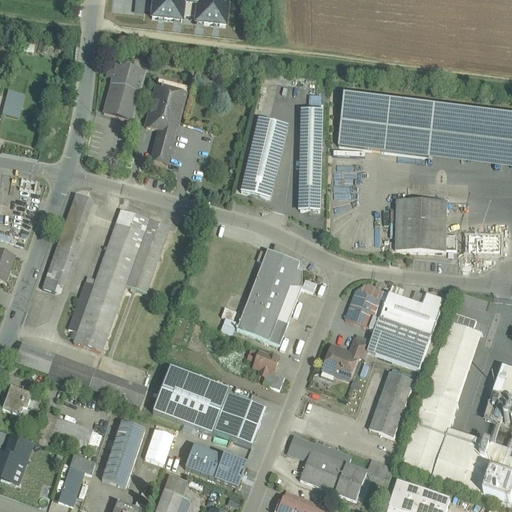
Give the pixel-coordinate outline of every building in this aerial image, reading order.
[(153,0),(152,20),(181,24),(182,18),(196,20),(195,25),(225,29),(228,0),(153,0)] [(144,75),(116,67),(114,74),(112,81),(111,86),(111,87),(103,116),(130,123),(138,94),(139,94),(144,75)] [(105,79),(112,81),(114,74),(107,72),(105,79)] [(187,90),(158,82),(145,130),(159,134),(174,138),(187,90)] [(24,97),(8,93),(2,116),(18,120),(24,97)] [(429,161),(435,111),(345,99),(338,149),(429,161)] [(511,120),(435,111),(429,161),(511,170),(511,120)] [(301,194),(321,195),(323,114),(303,114),(301,194)] [(244,180),(273,188),(287,129),(258,122),(244,180)] [(174,138),(159,134),(151,164),(166,168),(174,138)] [(273,188),(244,180),(240,194),(252,197),(266,201),(270,201),(273,188)] [(318,214),(320,214),(321,195),(301,194),(300,214),(303,214),(318,214)] [(75,197),(42,291),(60,298),(94,203),(75,197)] [(447,205),(397,204),(396,244),(446,245),(446,239),(447,205)] [(74,342),(73,345),(101,355),(125,289),(149,223),(121,212),(95,283),(74,342)] [(149,223),(125,289),(146,296),(170,230),(149,223)] [(457,239),(446,239),(446,245),(446,253),(456,254),(457,239)] [(446,245),(396,244),(396,255),(446,256),(446,253),(446,245)] [(15,259),(0,253),(0,284),(5,286),(5,285),(14,259),(15,259)] [(299,266),(267,253),(236,333),(268,345),(277,324),(290,291),(301,291),(302,275),(296,273),(299,266)] [(85,285),(68,332),(73,333),(70,341),(74,342),(95,283),(87,280),(85,285)] [(389,297),(365,288),(356,294),(380,303),(369,332),(375,334),(379,323),(380,323),(389,297)] [(394,288),(393,294),(405,297),(406,291),(394,288)] [(356,294),(345,323),(369,332),(380,303),(356,294)] [(423,309),(389,297),(380,323),(432,342),(445,304),(427,297),(423,309)] [(222,318),(234,322),(237,313),(226,309),(222,318)] [(476,323),(454,315),(450,326),(473,334),(476,323)] [(222,333),(234,337),(238,324),(225,320),(222,333)] [(380,323),(379,323),(375,334),(384,337),(376,358),(420,374),(432,342),(380,323)] [(287,328),(277,324),(268,345),(279,349),(287,328)] [(473,334),(450,326),(401,472),(433,483),(447,441),(450,434),(458,408),(453,406),(476,336),(482,338),(482,337),(473,334)] [(476,336),(453,406),(458,408),(482,338),(476,336)] [(369,348),(355,342),(350,355),(359,359),(364,361),(369,348)] [(55,358),(21,346),(14,365),(48,377),(55,358)] [(347,357),(340,354),(340,353),(331,350),(322,372),(333,376),(334,378),(339,380),(341,379),(350,382),(359,359),(350,355),(347,357)] [(278,362),(259,355),(251,352),(247,361),(255,364),(254,368),(261,371),(260,373),(266,376),(272,378),(273,375),(278,362)] [(95,373),(55,358),(48,377),(46,382),(87,397),(88,391),(95,373)] [(229,393),(169,370),(152,415),(212,438),(213,436),(251,451),(265,413),(227,398),(229,393)] [(511,373),(502,370),(494,395),(509,400),(511,401),(511,373)] [(146,391),(95,373),(88,391),(139,410),(146,391)] [(273,375),(272,378),(266,376),(262,386),(279,393),(284,380),(273,375)] [(390,376),(370,433),(394,442),(414,385),(390,376)] [(20,387),(18,393),(29,397),(32,392),(20,387)] [(31,398),(11,391),(10,391),(12,392),(8,402),(7,402),(2,413),(27,422),(30,414),(26,412),(31,398)] [(509,400),(494,395),(485,422),(500,427),(509,400)] [(511,401),(509,400),(500,427),(511,430),(511,401)] [(93,434),(46,417),(38,439),(58,446),(85,456),(93,434)] [(121,424),(102,482),(125,490),(145,432),(121,424)] [(511,455),(511,454),(450,434),(447,441),(475,450),(473,458),(505,468),(508,461),(510,461),(511,455)] [(4,455),(12,458),(14,452),(18,441),(10,438),(4,455)] [(58,446),(38,439),(36,445),(56,452),(58,446)] [(344,458),(294,439),(288,455),(307,462),(310,454),(342,466),(344,458)] [(33,446),(18,441),(14,452),(29,457),(33,446)] [(475,450),(447,441),(433,483),(461,493),(473,458),(475,450)] [(223,460),(193,448),(185,471),(214,483),(223,460)] [(4,455),(0,453),(0,480),(10,485),(17,465),(25,468),(29,457),(14,452),(12,458),(4,455)] [(342,466),(310,454),(307,462),(299,483),(337,497),(348,468),(342,466)] [(95,466),(73,458),(69,470),(84,475),(83,476),(91,478),(95,466)] [(505,468),(473,458),(461,493),(511,510),(511,470),(508,470),(510,462),(511,462),(510,461),(508,461),(505,468)] [(246,469),(223,460),(214,483),(237,491),(240,483),(242,482),(243,479),(242,478),(246,469)] [(394,471),(372,463),(367,476),(364,482),(388,491),(394,471)] [(17,465),(10,485),(18,487),(25,468),(17,465)] [(367,476),(348,468),(337,497),(356,504),(364,482),(367,476)] [(69,470),(58,504),(72,509),(83,476),(84,475),(69,470)] [(187,485),(169,479),(164,493),(156,511),(177,511),(182,500),(187,485)] [(447,511),(450,504),(398,486),(389,511),(447,511)] [(313,511),(283,500),(278,511),(313,511)] [(239,510),(241,504),(231,501),(229,506),(239,510)]
